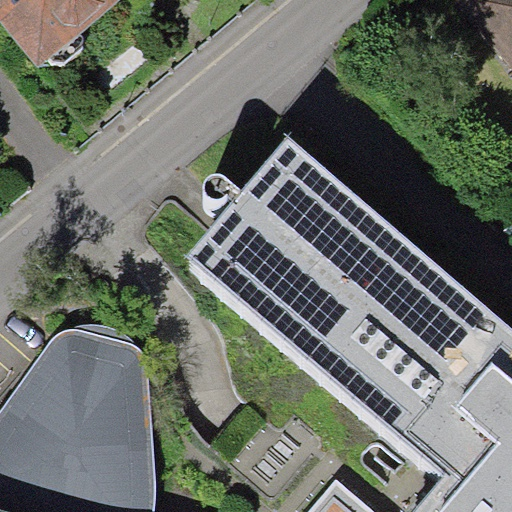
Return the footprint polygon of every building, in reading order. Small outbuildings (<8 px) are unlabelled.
[(0,0),(0,20),(38,67),(120,0),(0,0)] [(511,0),(453,0),(511,72),(511,0)] [(414,511),(511,511),(511,328),(287,136),(188,256),(446,476),(414,511)] [(146,365),(136,351),(74,334),(54,341),(0,416),(0,511),(150,511),(153,502),(146,365)] [(373,511),(338,480),(310,511),(373,511)]
